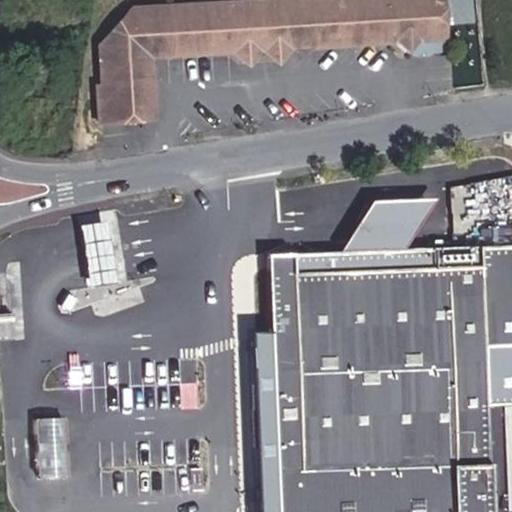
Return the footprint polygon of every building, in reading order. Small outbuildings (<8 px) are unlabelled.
[(1,0),(3,33),(57,29),(53,0),(1,0)] [(318,0),(285,0),(127,11),(92,44),(92,47),(95,85),(89,86),(92,124),(145,119),(142,81),(137,82),(135,57),(146,45),(170,44),(171,49),(207,47),(207,41),(309,34),(310,40),(323,39),(318,0)] [(409,48),(413,41),(436,4),(436,0),(318,0),(323,39),(390,34),(409,48)] [(413,41),(438,41),(436,4),(413,41)] [(108,213),(82,217),(86,250),(91,290),(117,285),(108,213)] [(511,244),(272,253),(279,371),(264,371),(264,438),(279,438),(282,461),(265,461),(267,511),(495,511),(486,339),(511,339),(511,244)] [(45,479),(74,474),(64,420),(36,425),(45,479)] [(148,495),(142,457),(131,459),(137,497),(148,495)]
